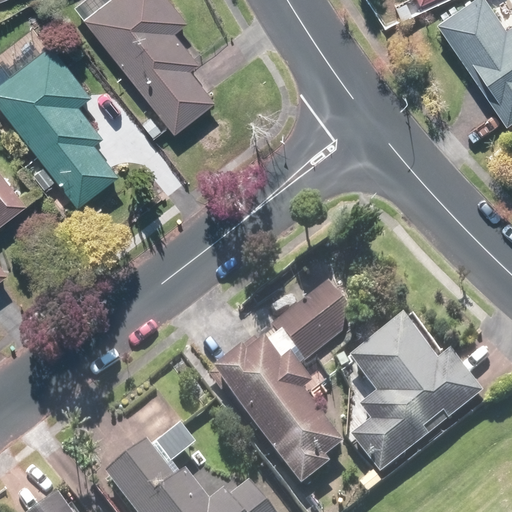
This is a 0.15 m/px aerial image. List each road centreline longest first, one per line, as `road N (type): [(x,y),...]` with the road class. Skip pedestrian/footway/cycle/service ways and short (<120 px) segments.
road 1 (residential): [(0,408),(364,124)]
road 2 (residential): [(364,124),(511,270)]
road 3 (residential): [(291,0),(364,124)]
